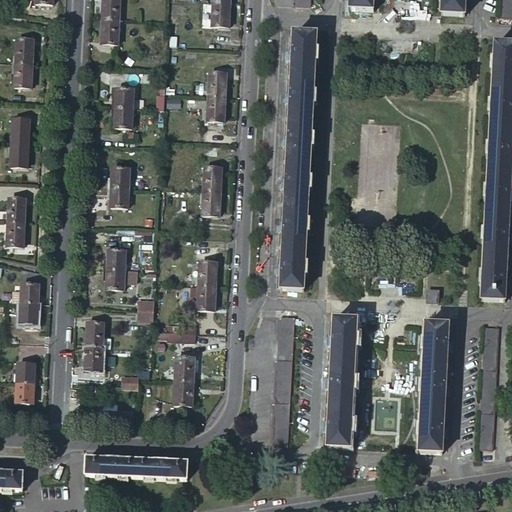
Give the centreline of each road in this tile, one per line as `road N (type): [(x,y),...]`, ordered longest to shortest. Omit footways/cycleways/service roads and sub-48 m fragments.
road 1 (residential): [(255,0),(233,409),(211,436),(183,447),(58,441)]
road 2 (unclassified): [(58,441),(74,0)]
road 3 (residential): [(295,511),(511,478)]
